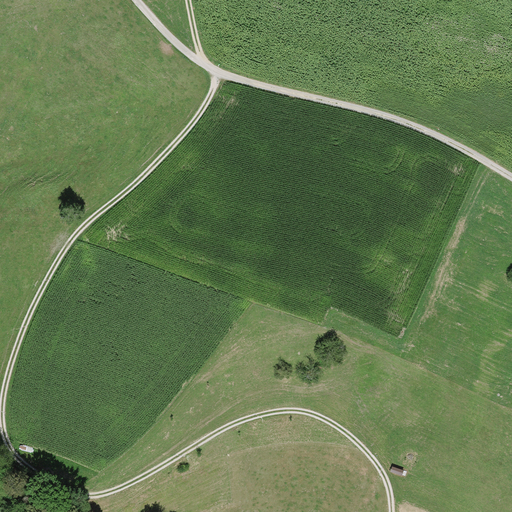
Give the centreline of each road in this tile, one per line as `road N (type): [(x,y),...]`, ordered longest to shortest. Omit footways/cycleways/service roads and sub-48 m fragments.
road 1 (track): [(391,511),(390,489),(365,451),(340,428),(298,409),(238,420),(96,495),(60,486),(10,448),(2,398),(30,302),(71,230),(167,158),(219,74),(179,49),(132,0)]
road 2 (track): [(219,74),(384,114),(465,147),(511,177)]
